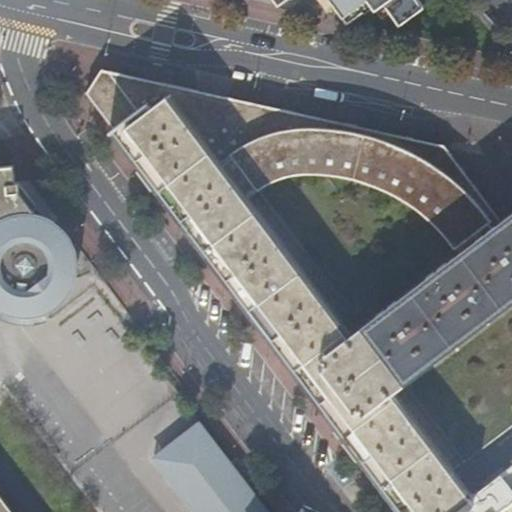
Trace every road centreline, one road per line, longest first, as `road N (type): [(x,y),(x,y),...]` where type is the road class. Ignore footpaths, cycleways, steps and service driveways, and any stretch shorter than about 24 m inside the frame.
road 1 (tertiary): [(6,0),(25,82),(71,155),(345,511)]
road 2 (primary): [(20,0),(511,105)]
